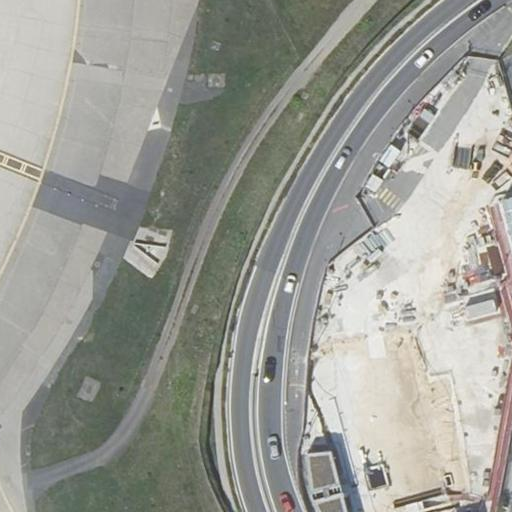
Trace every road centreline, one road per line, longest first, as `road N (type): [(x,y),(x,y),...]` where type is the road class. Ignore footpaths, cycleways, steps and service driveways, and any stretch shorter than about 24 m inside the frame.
road 1 (tertiary): [(364,106),(292,209),(248,332),(241,436),(259,511)]
road 2 (tertiary): [(290,511),(270,438),(274,342),(315,201),(364,106)]
road 3 (tertiary): [(364,106),(416,47),(477,0)]
